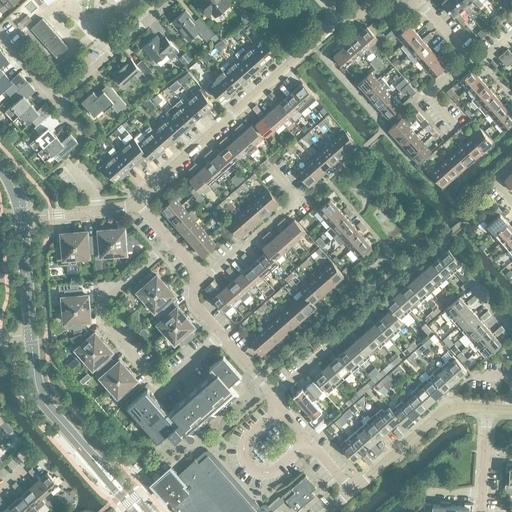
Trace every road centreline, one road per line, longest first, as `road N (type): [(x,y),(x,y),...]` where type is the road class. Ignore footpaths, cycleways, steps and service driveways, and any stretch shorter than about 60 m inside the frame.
road 1 (residential): [(135,200),(342,17)]
road 2 (residential): [(223,334),(163,383),(105,323),(107,300),(171,242)]
road 3 (residential): [(353,490),(439,415),(487,408)]
road 4 (tertiary): [(103,469),(42,400),(31,334)]
road 5 (residential): [(170,0),(59,95)]
road 6 (residential): [(202,279),(299,198)]
road 7 (residential): [(353,490),(272,397)]
